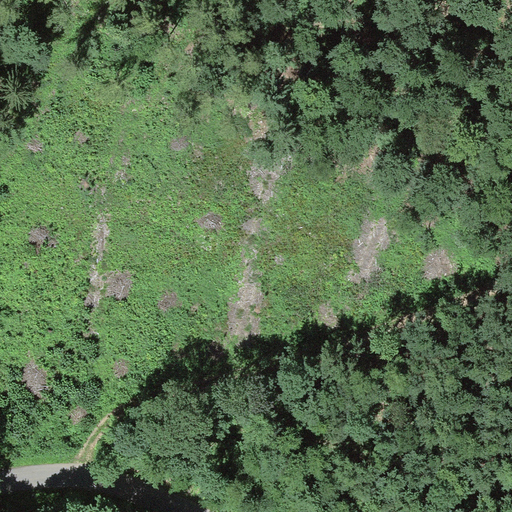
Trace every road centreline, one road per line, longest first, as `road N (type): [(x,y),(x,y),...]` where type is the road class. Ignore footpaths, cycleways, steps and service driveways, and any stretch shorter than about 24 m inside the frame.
road 1 (track): [(511,278),(126,410),(96,438),(80,476)]
road 2 (unclassified): [(181,511),(80,476),(0,481)]
